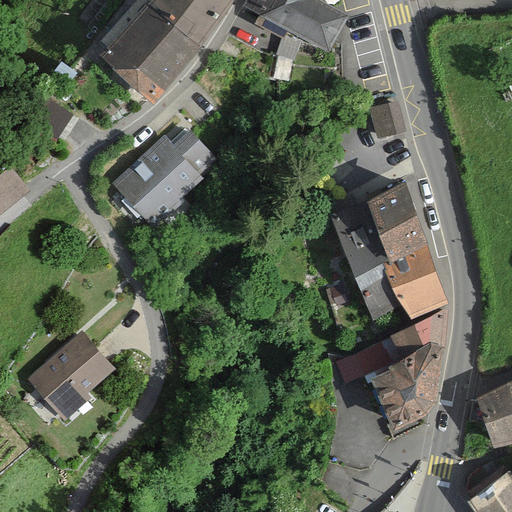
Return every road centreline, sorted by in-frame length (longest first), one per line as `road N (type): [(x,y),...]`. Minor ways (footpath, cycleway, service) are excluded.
road 1 (residential): [(235,0),(195,64),(150,110),(66,165),(138,278),(159,359),(154,385),(75,511)]
road 2 (secondary): [(394,0),(468,288),(447,442)]
road 3 (residential): [(447,442),(423,443),(395,461),(357,511)]
